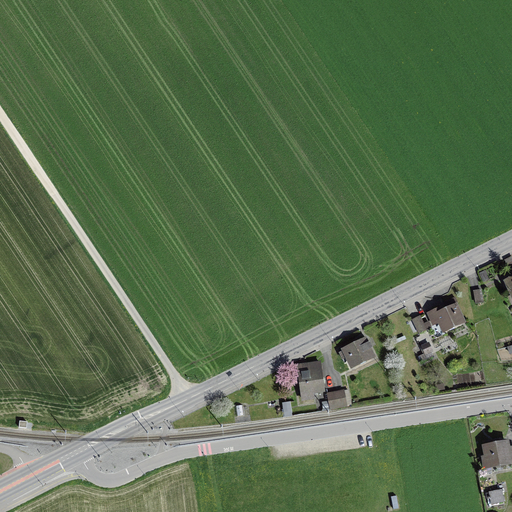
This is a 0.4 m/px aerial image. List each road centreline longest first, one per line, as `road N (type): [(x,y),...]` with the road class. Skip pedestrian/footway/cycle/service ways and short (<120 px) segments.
road 1 (tertiary): [(511,241),(77,452)]
road 2 (residential): [(511,404),(181,452),(123,478),(93,478),(77,452)]
road 3 (track): [(191,398),(0,115)]
